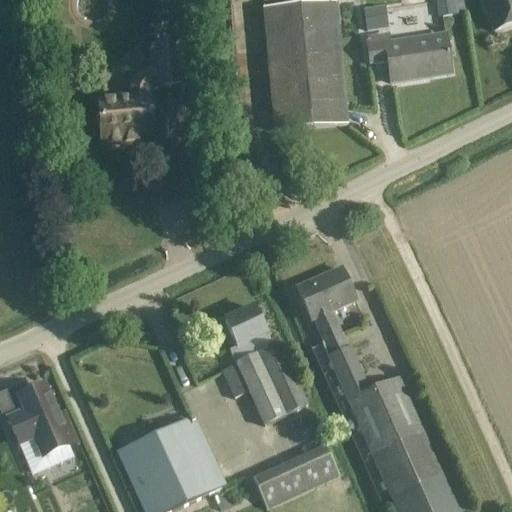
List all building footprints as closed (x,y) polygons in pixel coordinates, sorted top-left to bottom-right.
[(462,0),(442,0),(442,14),(462,15),(462,0)] [(511,0),(479,0),(493,35),(511,27),(511,0)] [(337,5),(262,12),(273,134),(348,128),(337,5)] [(388,31),(385,9),(363,13),(366,35),(388,31)] [(64,30),(41,33),(44,73),(68,71),(64,30)] [(389,47),(388,38),(367,41),(370,66),(388,63),(391,84),(450,76),(445,39),(389,47)] [(150,141),(147,99),(149,96),(152,95),(187,92),(185,47),(147,49),(148,70),(145,70),(139,73),(135,77),(131,82),(128,88),(126,94),(126,100),(100,102),(103,145),(150,141)] [(312,323),(313,323),(329,360),(327,361),(391,504),(394,511),(457,511),(444,481),(399,381),(370,394),(351,349),(348,350),(332,314),(356,304),(341,271),(297,290),(312,323)] [(279,346),(271,349),(253,310),(249,312),(249,310),(241,314),(242,315),(225,323),(238,350),(229,354),(264,429),(308,409),(279,346)] [(43,389),(19,399),(15,392),(0,398),(0,411),(6,425),(9,423),(19,447),(34,441),(42,459),(69,448),(43,389)] [(194,421),(119,455),(143,511),(176,511),(225,489),(194,421)] [(325,448),(252,482),(267,511),(269,511),(340,480),(325,448)]
